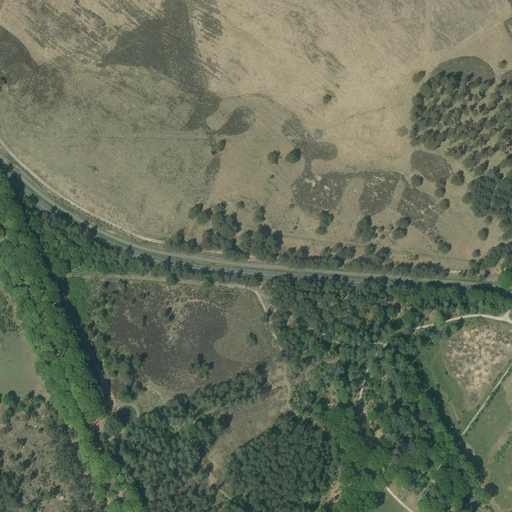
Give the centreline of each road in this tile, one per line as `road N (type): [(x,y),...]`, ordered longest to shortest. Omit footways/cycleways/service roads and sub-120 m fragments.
road 1 (track): [(511,274),(142,238),(54,193),(0,141)]
road 2 (primary): [(511,295),(150,259),(69,224),(0,168)]
road 3 (track): [(122,511),(30,295),(36,254),(19,212),(27,195)]
road 4 (track): [(409,510),(378,477),(361,439),(359,396),(371,362),(410,329),(479,315),(511,321)]
road 5 (track): [(409,510),(511,364)]
road 6 (track): [(362,385),(387,405),(408,456),(451,511)]
